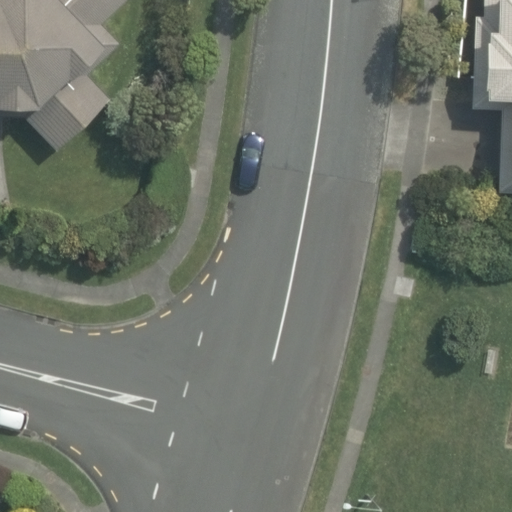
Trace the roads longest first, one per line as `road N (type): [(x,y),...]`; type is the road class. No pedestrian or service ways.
road 1 (tertiary): [(330,0),(304,231),(253,436)]
road 2 (residential): [(253,436),(0,365)]
